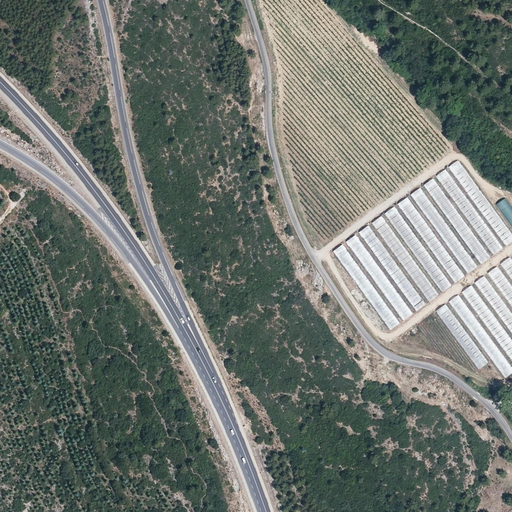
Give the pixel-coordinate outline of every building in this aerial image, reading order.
[(438,175),(490,255),(501,248),(496,240),(493,242),(491,240),(493,239),(448,169),(438,175)] [(466,170),(456,176),(505,247),(511,242),(511,236),(505,226),(498,230),(492,221),(498,217),(466,170)] [(490,259),(434,178),(425,185),(480,266),(490,259)] [(467,274),(476,268),(421,188),(412,194),(467,274)] [(399,203),(454,284),(464,277),(408,197),(399,203)] [(497,204),(511,228),(511,206),(507,198),(497,204)] [(441,294),(451,287),(395,206),(385,213),(441,294)] [(383,216),(373,222),(411,278),(411,276),(415,283),(415,282),(429,303),(439,297),(438,295),(415,260),(415,264),(385,221),(385,220),(383,216)] [(362,231),(384,266),(392,261),(370,226),(362,231)] [(356,236),(334,251),(363,294),(368,290),(366,287),(372,283),(359,265),(371,257),(356,236)] [(511,257),(511,255),(502,261),(511,277),(511,257)] [(489,271),(495,281),(501,278),(504,283),(507,282),(498,266),(489,271)] [(396,280),(416,312),(425,307),(415,290),(411,293),(412,295),(408,298),(406,294),(404,291),(410,288),(408,285),(404,287),(401,282),(404,280),(401,276),(396,280)] [(483,292),(511,333),(511,313),(490,282),(486,285),(488,289),(483,292)] [(475,310),(480,307),(482,311),(478,313),(511,361),(511,341),(471,284),(461,291),(475,310)] [(504,379),(511,373),(511,370),(459,293),(449,300),(504,379)] [(456,320),(445,304),(436,310),(447,326),(456,320)] [(467,334),(458,340),(478,369),(486,364),(467,334)]
